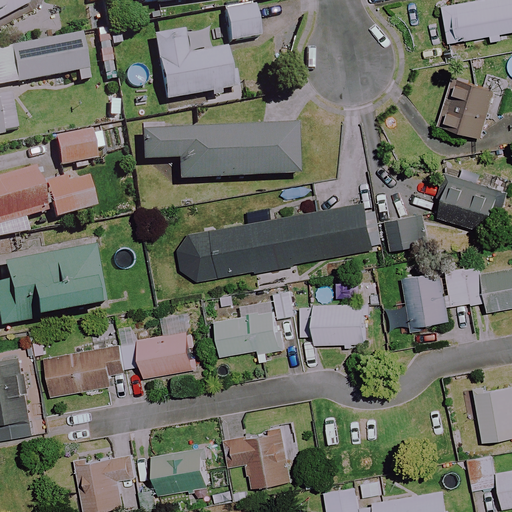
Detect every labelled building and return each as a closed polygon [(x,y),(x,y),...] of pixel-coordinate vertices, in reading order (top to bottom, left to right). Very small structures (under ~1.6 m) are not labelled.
[(0,0),(0,20),(26,7),(22,0),(0,0)] [(446,46),(490,38),(491,46),(503,44),(502,36),(511,34),(511,0),(486,0),(439,8),(446,46)] [(257,40),(252,8),(223,13),(228,44),(257,40)] [(184,58),(181,34),(152,38),(162,102),(234,91),(232,73),(226,74),(223,52),(184,58)] [(0,138),(18,136),(11,98),(0,99),(0,87),(86,73),(80,38),(0,51),(0,138)] [(499,119),(511,83),(477,72),(471,89),(454,83),(439,127),(484,142),(492,117),(499,119)] [(296,177),(294,126),(139,133),(141,163),(177,162),(178,183),(296,177)] [(94,161),(88,133),(54,139),(59,167),(94,161)] [(0,239),(53,225),(52,223),(92,213),(82,176),(36,188),(31,169),(0,177),(0,239)] [(509,193),(444,177),(433,220),(499,236),(509,193)] [(205,282),(207,282),(372,251),(363,205),(198,236),(194,237),(191,238),(187,241),(184,243),(182,247),(180,250),(179,254),(178,258),(179,262),(180,266),(181,270),(183,273),(186,276),(190,279),(193,281),(197,282),(201,282),(205,282)] [(426,245),(420,215),(386,222),(392,252),(426,245)] [(0,327),(104,307),(92,248),(3,266),(6,285),(0,286),(0,327)] [(511,274),(486,278),(484,266),(468,268),(473,306),(488,304),(489,312),(511,309),(511,274)] [(449,309),(473,306),(468,268),(444,271),(402,276),(409,334),(451,328),(449,309)] [(221,360),(286,348),(281,322),(294,319),(291,303),(288,287),(272,290),(275,306),(213,317),(221,360)] [(300,305),(301,339),(314,339),(314,348),(369,347),(369,304),(300,305)] [(123,345),(129,372),(140,369),(143,382),(195,371),(188,332),(123,345)] [(49,399),(113,390),(111,377),(124,376),(120,346),(43,357),(49,399)] [(0,437),(30,432),(16,357),(0,359),(0,437)] [(511,439),(511,387),(474,394),(482,444),(511,439)] [(291,482),(283,434),(231,443),(235,466),(248,464),(252,489),(291,482)] [(206,489),(200,449),(150,457),(156,497),(206,489)] [(137,479),(133,457),(78,467),(86,511),(102,511),(125,508),(120,482),(137,479)] [(511,468),(494,471),(492,457),(467,460),(471,493),(497,489),(499,511),(505,511),(511,511),(511,468)] [(447,511),(445,490),(359,501),(357,486),(324,491),(326,511),(447,511)]
